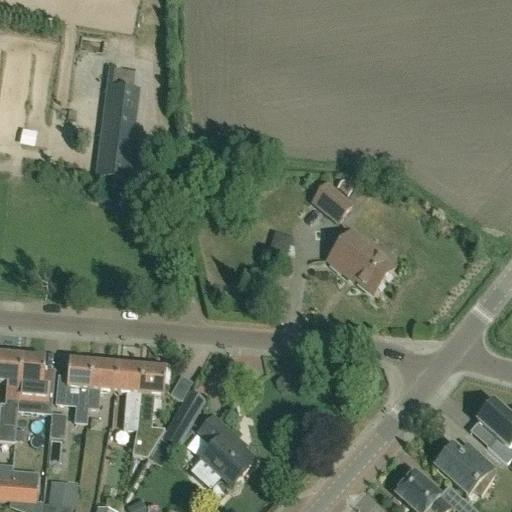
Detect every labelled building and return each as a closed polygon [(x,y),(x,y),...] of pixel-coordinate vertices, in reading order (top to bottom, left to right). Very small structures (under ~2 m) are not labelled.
[(108,93),(97,181),(125,184),(128,155),(124,155),(132,96),(108,93)] [(61,152),(78,152),(78,136),(61,136),(61,152)] [(129,196),(129,186),(109,186),(109,195),(129,196)] [(337,228),(353,209),(327,187),(311,207),(337,228)] [(374,297),(393,273),(375,259),(377,256),(350,235),(328,264),(350,281),(351,279),(374,297)] [(0,385),(8,386),(6,408),(1,408),(0,414),(0,445),(1,446),(13,447),(15,447),(18,415),(18,414),(23,359),(0,357),(0,385)] [(18,414),(18,415),(47,418),(50,377),(45,377),(45,373),(46,362),(23,359),(18,414)] [(59,380),(57,409),(76,411),(75,427),(88,428),(89,414),(94,366),(71,364),(69,381),(59,380)] [(94,366),(89,414),(98,415),(100,394),(103,395),(114,396),(117,368),(94,366)] [(152,432),(154,399),(164,400),(165,387),(169,387),(171,369),(151,367),(150,371),(143,370),(139,423),(137,435),(132,459),(150,461),(165,435),(165,433),(152,432)] [(117,368),(114,396),(119,396),(130,397),(129,404),(126,404),(124,434),(137,435),(139,423),(143,370),(121,368),(117,368)] [(494,406),(477,425),(495,441),(486,450),(507,469),(511,462),(511,455),(509,453),(511,449),(511,420),(511,422),(494,406)] [(178,450),(193,424),(180,417),(165,442),(178,450)] [(56,419),(56,440),(72,440),(72,419),(56,419)] [(230,486),(248,465),(239,456),(246,449),(214,420),(201,435),(215,448),(203,461),(230,486)] [(106,440),(107,427),(93,427),(93,439),(106,440)] [(150,461),(148,463),(160,470),(170,453),(159,446),(150,461)] [(488,476),(491,473),(468,452),(462,458),(454,451),(436,471),(467,499),(473,493),(477,497),(493,480),(488,476)] [(449,511),(453,508),(415,475),(396,496),(413,511),(449,511)] [(0,504),(7,505),(9,486),(10,478),(0,476),(0,504)] [(80,511),(84,489),(57,485),(53,511),(80,511)] [(9,486),(7,505),(36,507),(39,488),(37,488),(9,486)] [(499,511),(510,511),(511,507),(511,497),(503,495),(498,511),(499,511)] [(454,511),(455,511),(456,511),(475,511),(464,501),(454,511)]
